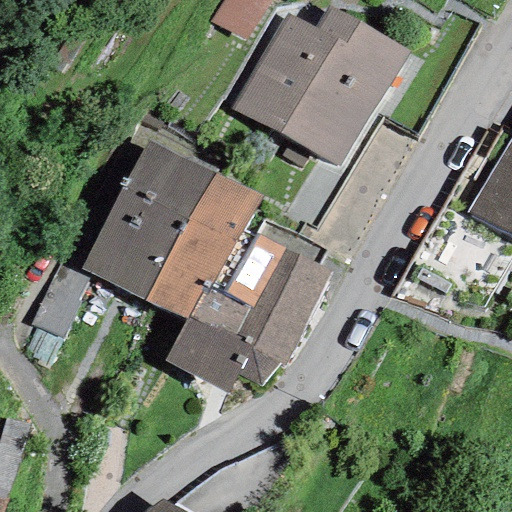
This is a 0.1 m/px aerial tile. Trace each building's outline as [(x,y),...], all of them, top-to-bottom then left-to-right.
[(271,0),(276,3),(278,0),(223,0),(211,21),(245,41),(270,0),(271,0)] [(287,15),(229,108),(338,168),(408,51),(328,7),(314,28),(287,15)] [(511,129),(510,133),(511,134),(511,136),(467,212),(511,239),(511,129)] [(213,172),(147,139),(80,268),(144,301),(213,172)] [(258,196),(213,172),(144,301),(184,322),(189,324),(240,231),(258,196)] [(253,237),(240,231),(189,324),(184,322),(164,362),(230,394),(237,374),(262,386),(279,362),(284,364),(331,275),(316,265),(323,252),(264,220),(253,237)] [(0,497),(6,500),(28,425),(2,417),(0,424),(0,497)] [(149,508),(144,511),(180,511),(160,500),(149,508)]
